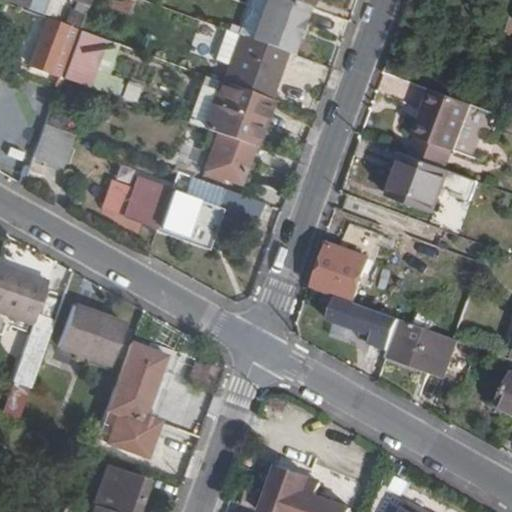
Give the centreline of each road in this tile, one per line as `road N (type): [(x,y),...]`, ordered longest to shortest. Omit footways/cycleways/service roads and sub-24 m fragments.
road 1 (residential): [(383,0),(258,346)]
road 2 (tertiary): [(258,346),(0,200)]
road 3 (tertiary): [(511,487),(258,346)]
road 4 (residential): [(197,511),(258,346)]
